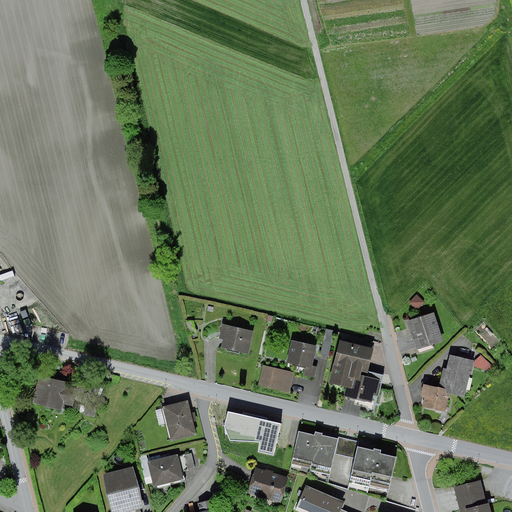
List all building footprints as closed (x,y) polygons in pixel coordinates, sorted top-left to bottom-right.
[(424,303),(417,295),(409,303),(417,310),(424,303)] [(444,341),(434,313),(407,322),(417,350),(444,341)] [(197,332),(194,320),(186,322),(189,334),(197,332)] [(249,354),(254,331),(223,324),(219,339),(223,340),(221,348),(249,354)] [(494,336),(487,328),(485,329),(492,337),(494,336)] [(335,331),(326,329),(320,355),(328,357),(335,331)] [(313,366),(317,346),(292,341),(287,363),(305,367),(304,376),(315,378),(318,367),(313,366)] [(356,374),(361,375),(368,377),(374,349),(340,342),(330,384),(346,388),(353,389),(356,374)] [(448,370),(444,369),(439,388),(446,389),(445,394),(449,395),(465,398),(470,375),(471,375),(473,367),(489,371),(492,368),(481,355),(475,361),(451,356),(448,370)] [(289,393),(294,372),(264,365),(259,386),(289,393)] [(377,396),(381,380),(368,377),(361,375),(356,374),(353,389),(346,388),(344,396),(372,403),(374,395),(377,396)] [(69,382),(40,375),(33,403),(63,410),(64,405),(73,407),(77,388),(68,386),(69,382)] [(445,394),(446,389),(439,388),(424,385),(422,398),(426,398),(424,409),(426,409),(446,413),(449,395),(445,394)] [(188,401),(163,407),(163,409),(155,411),(159,425),(165,424),(168,434),(170,434),(172,441),(197,435),(194,422),(197,422),(194,412),(191,413),(188,401)] [(95,418),(97,407),(87,404),(84,415),(95,418)] [(259,422),(259,421),(247,418),(248,416),(234,412),(232,412),(230,413),(229,414),(228,415),(227,417),(226,421),(229,422),(226,430),(227,431),(227,433),(228,434),(230,435),(231,435),(230,439),(245,443),(246,438),(247,438),(249,438),(251,437),(252,436),(252,434),(262,437),(258,453),(269,456),(271,456),(273,456),(274,455),(275,454),(276,452),(277,446),(274,445),(280,423),(266,420),(264,420),(263,420),(261,422),(261,423),(259,422)] [(315,435),(299,432),(292,464),(310,469),(309,475),(329,480),(335,453),(346,456),(350,440),(339,437),(338,439),(323,435),(323,433),(316,431),(315,435)] [(392,487),(399,455),(384,451),(385,447),(377,446),(377,448),(361,444),(362,442),(350,440),(346,456),(358,459),(352,485),(372,490),(373,483),(392,487)] [(185,480),(178,454),(171,456),(171,454),(161,456),(160,455),(148,458),(147,455),(139,457),(146,485),(153,483),(154,487),(185,480)] [(195,468),(192,454),(185,455),(188,469),(195,468)] [(134,467),(103,474),(112,511),(141,511),(140,509),(144,508),(134,467)] [(256,468),(248,493),(281,504),(289,478),(274,473),(274,472),(266,469),(266,471),(256,468)] [(487,504),(481,481),(454,487),(460,511),(491,511),(489,503),(487,504)] [(345,502),(307,485),(297,507),(308,511),(346,511),(342,510),(345,502)] [(216,511),(214,499),(198,503),(200,511),(216,511)]
